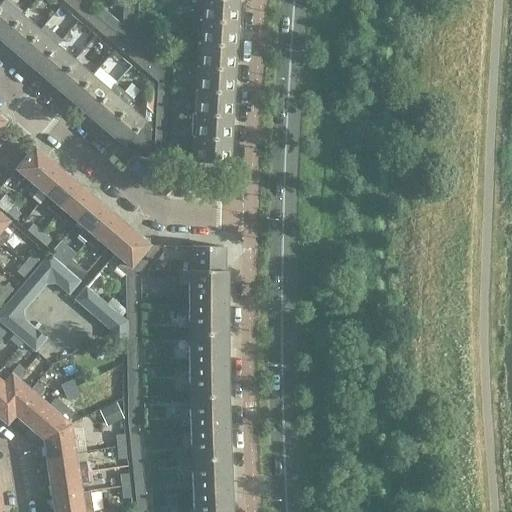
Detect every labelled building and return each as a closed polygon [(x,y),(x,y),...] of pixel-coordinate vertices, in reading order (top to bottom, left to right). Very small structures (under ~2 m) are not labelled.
[(4,0),(2,0),(0,2),(0,38),(0,39),(21,14),(4,0)] [(70,0),(67,5),(74,11),(80,4),(75,0),(70,0)] [(122,0),(122,11),(132,11),(132,1),(122,0)] [(201,0),(201,20),(235,21),(235,0),(201,0)] [(74,11),(82,17),(88,10),(80,4),(74,11)] [(110,29),(117,35),(121,38),(121,32),(121,24),(99,5),(92,14),(95,16),(102,23),(110,29)] [(82,17),(89,24),(95,16),(92,14),(88,10),(82,17)] [(122,11),(121,21),(132,22),(132,11),(122,11)] [(21,14),(0,39),(18,54),(39,29),(21,14)] [(89,24),(96,30),(102,23),(95,16),(89,24)] [(201,20),(200,43),(233,45),(235,21),(201,20)] [(121,21),(121,24),(121,32),(131,33),(132,22),(121,21)] [(96,30),(104,36),(110,29),(102,23),(96,30)] [(35,69),(56,45),(61,39),(43,25),(39,29),(18,54),(35,68),(35,69)] [(104,36),(111,43),(117,35),(110,29),(104,36)] [(125,42),(129,45),(136,38),(131,34),(131,33),(121,32),(121,38),(125,42)] [(111,43),(118,49),(125,42),(121,38),(117,35),(111,43)] [(144,45),(136,38),(129,45),(132,48),(137,53),(144,45)] [(118,49),(126,56),(132,48),(129,45),(125,42),(118,49)] [(200,43),(198,67),(232,68),(233,45),(200,43)] [(56,45),(35,69),(53,84),(74,60),(56,45)] [(139,54),(146,60),(152,52),(144,45),(137,53),(139,54)] [(126,56),(133,62),(139,54),(137,53),(132,48),(126,56)] [(146,60),(147,61),(154,67),(161,59),(152,52),(146,60)] [(133,62),(140,68),(147,61),(146,60),(139,54),(133,62)] [(157,70),(168,71),(168,66),(161,59),(154,67),(157,70)] [(74,60),(53,84),(70,99),(91,74),(74,60)] [(140,68),(147,75),(154,67),(147,61),(140,68)] [(157,83),(157,81),(157,70),(154,67),(147,75),(157,83)] [(198,67),(197,90),(231,92),(232,68),(198,67)] [(88,114),(109,90),(114,84),(96,69),(91,74),(70,99),(88,114)] [(157,70),(157,81),(167,82),(168,71),(157,70)] [(144,120),(128,140),(138,149),(139,147),(148,155),(153,91),(152,91),(153,84),(147,80),(140,89),(146,94),(143,119),(144,120)] [(157,81),(157,83),(156,92),(166,93),(167,82),(157,81)] [(109,90),(88,114),(105,129),(126,105),(131,99),(114,84),(109,90)] [(197,90),(196,113),(229,115),(231,92),(197,90)] [(156,92),(156,103),(166,104),(166,93),(156,92)] [(156,103),(155,114),(165,115),(166,104),(156,103)] [(126,105),(105,129),(124,145),(128,140),(144,120),(143,119),(126,105)] [(196,113),(194,136),(228,138),(229,115),(196,113)] [(155,114),(154,125),(164,126),(165,115),(155,114)] [(154,125),(154,136),(164,137),(164,126),(154,125)] [(154,136),(153,148),(163,149),(164,137),(154,136)] [(194,136),(193,160),(226,163),(228,138),(194,136)] [(34,146),(16,168),(14,169),(24,178),(19,183),(25,188),(24,189),(25,190),(50,160),(34,146)] [(153,148),(153,159),(163,159),(163,149),(153,148)] [(50,160),(25,190),(32,196),(37,189),(44,195),(64,172),(50,160)] [(64,172),(44,195),(52,202),(47,208),(54,214),(79,185),(64,172)] [(79,185),(54,214),(62,222),(68,215),(75,221),(94,198),(79,185)] [(5,195),(2,199),(8,203),(10,206),(13,203),(5,195)] [(1,198),(0,198),(0,208),(2,210),(5,212),(10,206),(8,203),(2,199),(1,198)] [(94,198),(75,221),(83,228),(78,235),(85,241),(110,212),(94,198)] [(20,214),(10,206),(5,212),(14,220),(20,214)] [(0,241),(1,243),(8,235),(2,230),(9,221),(0,212),(0,241)] [(110,212),(85,241),(93,248),(98,242),(105,248),(125,225),(110,212)] [(34,237),(41,230),(31,222),(25,229),(34,237)] [(125,225),(105,248),(113,254),(133,231),(125,225)] [(44,245),(50,238),(41,230),(34,237),(44,245)] [(133,231),(113,254),(121,261),(115,267),(123,274),(129,268),(130,269),(131,267),(141,255),(150,246),(148,246),(149,244),(133,231)] [(73,255),(57,241),(47,253),(47,254),(63,267),(70,259),(73,255)] [(222,246),(188,245),(188,269),(222,270),(222,246)] [(150,246),(141,255),(148,261),(157,250),(157,246),(150,246)] [(31,253),(24,262),(31,267),(38,259),(31,253)] [(47,254),(31,272),(45,284),(54,283),(66,270),(63,267),(47,254)] [(141,255),(131,267),(138,273),(148,261),(141,255)] [(85,272),(70,259),(63,267),(66,270),(79,281),(85,272)] [(22,278),(31,267),(24,262),(15,272),(22,278)] [(167,262),(167,271),(183,272),(183,262),(167,262)] [(123,274),(124,281),(134,281),(134,277),(138,273),(131,267),(130,269),(129,268),(123,274)] [(188,269),(187,269),(186,315),(186,334),(224,333),(224,270),(222,270),(188,269)] [(79,281),(66,270),(54,283),(68,295),(79,281)] [(31,272),(20,285),(34,297),(45,284),(31,272)] [(124,281),(124,292),(134,292),(134,281),(124,281)] [(6,283),(0,290),(0,294),(4,298),(12,289),(6,283)] [(20,285),(9,299),(23,310),(34,297),(20,285)] [(85,286),(73,299),(84,308),(95,295),(85,286)] [(124,292),(125,303),(135,302),(134,292),(124,292)] [(107,304),(106,304),(95,295),(84,308),(95,318),(107,304)] [(106,304),(107,304),(120,316),(125,309),(111,298),(106,304)] [(0,309),(0,322),(12,333),(24,320),(23,310),(9,299),(0,309)] [(125,303),(125,309),(125,313),(135,313),(135,302),(125,303)] [(107,304),(95,318),(108,329),(120,316),(107,304)] [(125,320),(125,324),(135,324),(135,313),(125,313),(125,320)] [(120,316),(108,329),(108,339),(125,339),(125,334),(125,324),(125,320),(120,316)] [(23,343),(35,329),(24,320),(12,333),(13,334),(22,342),(23,343)] [(125,324),(125,334),(135,334),(135,324),(125,324)] [(46,338),(35,329),(23,343),(34,352),(46,338)] [(224,333),(186,334),(188,397),(225,396),(224,333)] [(22,342),(13,334),(8,340),(18,348),(22,342)] [(125,339),(125,345),(136,345),(135,334),(125,334),(125,339)] [(125,345),(125,355),(136,355),(136,345),(125,345)] [(125,355),(126,366),(136,366),(136,355),(125,355)] [(0,378),(0,398),(17,378),(24,370),(17,364),(2,381),(0,378)] [(126,366),(126,377),(136,376),(136,366),(126,366)] [(126,377),(126,387),(137,387),(136,376),(126,377)] [(17,378),(0,398),(0,417),(6,423),(14,413),(15,413),(33,391),(17,378)] [(59,386),(67,402),(93,389),(89,382),(75,389),(71,380),(59,386)] [(126,387),(126,398),(137,397),(137,387),(126,387)] [(33,391),(15,413),(29,425),(47,404),(33,391)] [(188,397),(189,459),(227,457),(225,396),(188,397)] [(126,398),(127,408),(137,408),(137,397),(126,398)] [(113,403),(96,412),(104,428),(121,420),(113,403)] [(47,404),(29,425),(44,438),(71,424),(47,404)] [(127,408),(127,419),(137,419),(137,408),(127,408)] [(127,424),(127,429),(137,428),(137,419),(127,419),(127,424)] [(71,424),(44,438),(46,456),(75,452),(71,424)] [(127,429),(129,440),(139,439),(137,428),(127,429)] [(124,434),(115,435),(116,447),(125,446),(124,434)] [(129,440),(130,451),(140,450),(139,439),(129,440)] [(125,446),(116,447),(117,459),(126,459),(125,446)] [(130,451),(131,461),(141,460),(140,450),(130,451)] [(76,462),(75,452),(46,456),(49,476),(86,471),(84,461),(76,462)] [(229,511),(227,457),(189,459),(191,511),(229,511)] [(131,461),(132,472),(142,471),(141,460),(131,461)] [(86,471),(49,476),(52,497),(81,493),(79,482),(87,481),(86,471)] [(132,472),(133,482),(143,481),(142,471),(132,472)] [(160,486),(159,471),(149,472),(150,487),(160,486)] [(126,475),(118,476),(119,488),(127,487),(126,475)] [(133,482),(134,493),(144,492),(143,481),(133,482)] [(127,487),(119,488),(120,500),(128,499),(127,487)] [(81,493),(52,497),(53,511),(82,511),(92,511),(89,492),(81,493)] [(134,493),(135,503),(145,502),(144,492),(134,493)] [(135,503),(136,511),(146,511),(145,502),(135,503)]
